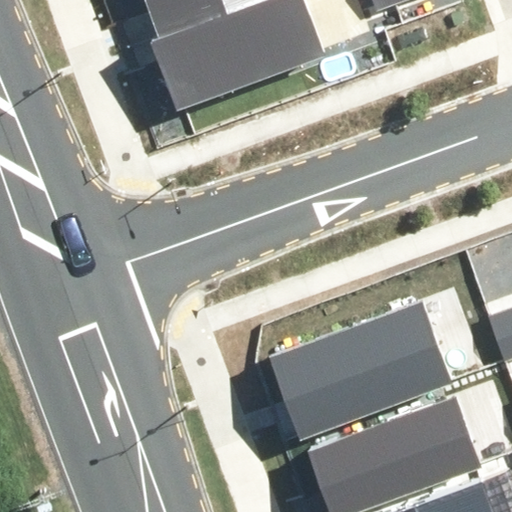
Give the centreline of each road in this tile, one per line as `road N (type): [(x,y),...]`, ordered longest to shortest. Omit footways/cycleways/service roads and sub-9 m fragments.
road 1 (residential): [(44,282),(511,114)]
road 2 (tertiary): [(130,511),(44,282)]
road 3 (tertiary): [(44,282),(0,159)]
